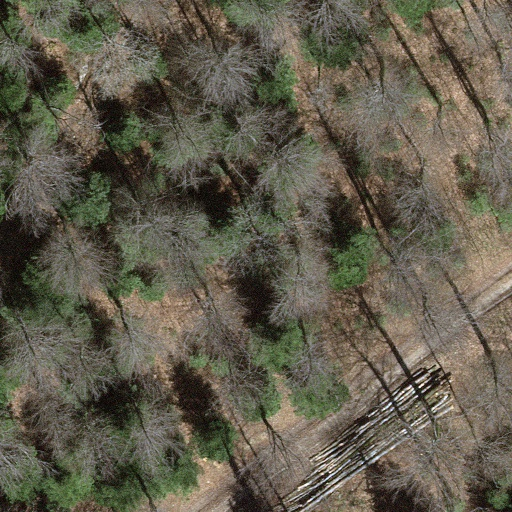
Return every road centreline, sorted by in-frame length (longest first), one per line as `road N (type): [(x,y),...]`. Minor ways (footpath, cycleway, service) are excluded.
road 1 (track): [(511,282),(220,511)]
road 2 (track): [(0,314),(167,0)]
